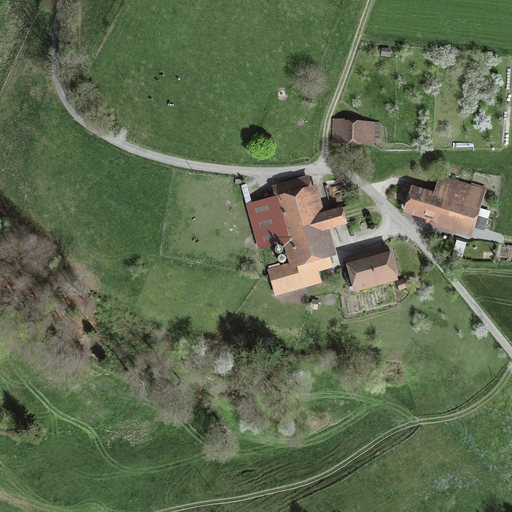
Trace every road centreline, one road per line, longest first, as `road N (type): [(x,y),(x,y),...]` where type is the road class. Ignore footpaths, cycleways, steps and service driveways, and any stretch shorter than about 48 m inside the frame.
road 1 (unclassified): [(511,353),(369,187),(337,171),(186,163),(131,149),(84,122),(57,74),(61,0)]
road 2 (track): [(323,170),(329,117),(370,0)]
